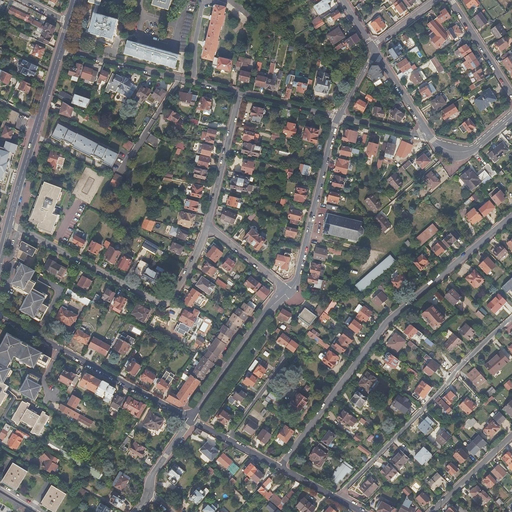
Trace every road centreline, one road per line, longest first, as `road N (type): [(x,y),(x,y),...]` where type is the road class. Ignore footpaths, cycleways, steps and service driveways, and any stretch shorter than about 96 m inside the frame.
road 1 (residential): [(280,466),(386,321),(511,215)]
road 2 (residential): [(207,226),(164,306),(8,224)]
road 3 (residential): [(336,497),(511,317)]
road 4 (tertiary): [(190,419),(0,314)]
road 5 (residential): [(59,48),(241,90)]
road 6 (secondary): [(59,48),(8,224)]
road 7 (residential): [(338,116),(289,290)]
road 8 (residential): [(289,290),(190,419)]
road 9 (residential): [(241,90),(207,226)]
